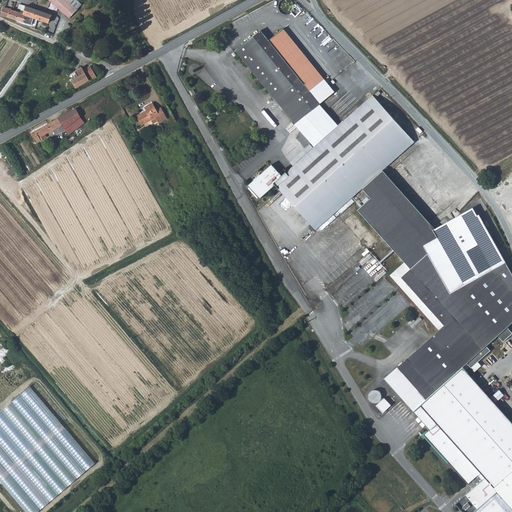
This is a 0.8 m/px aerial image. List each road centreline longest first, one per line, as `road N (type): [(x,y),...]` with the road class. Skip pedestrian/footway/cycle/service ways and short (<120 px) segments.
road 1 (unclassified): [(511,234),(460,162),(306,0)]
road 2 (track): [(82,511),(305,309)]
road 3 (secondary): [(118,75),(253,0)]
road 4 (unknown): [(379,76),(511,5)]
road 5 (secondary): [(0,139),(118,75)]
road 6 (unclassified): [(118,75),(0,20)]
